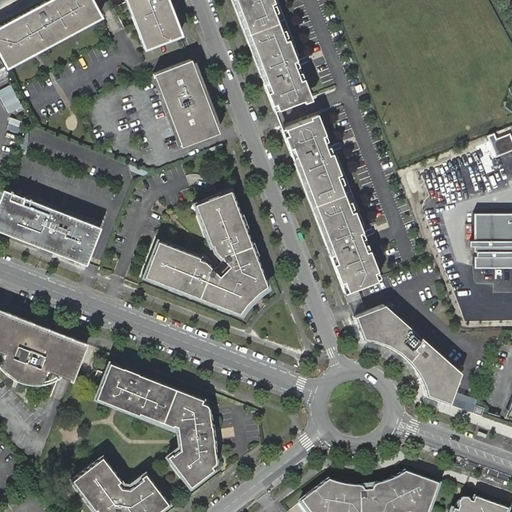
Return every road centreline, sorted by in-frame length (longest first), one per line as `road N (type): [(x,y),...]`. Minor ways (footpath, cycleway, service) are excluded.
road 1 (residential): [(341,373),(199,0)]
road 2 (tertiary): [(321,394),(0,269)]
road 3 (residential): [(326,430),(219,511)]
road 4 (tertiary): [(511,461),(392,418)]
